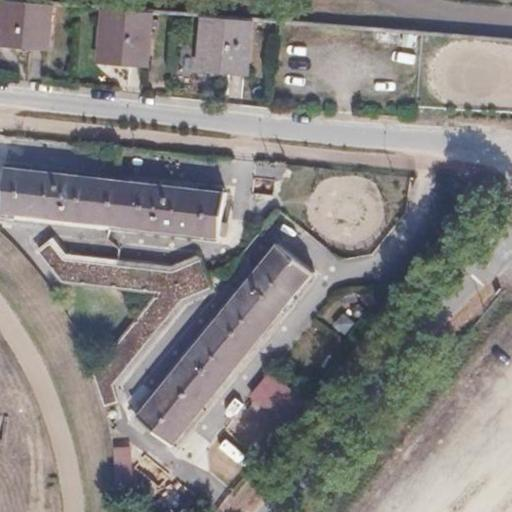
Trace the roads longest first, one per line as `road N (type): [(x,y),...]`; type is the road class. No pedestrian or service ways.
road 1 (residential): [(511,166),(478,148),(0,95)]
road 2 (unknown): [(511,166),(230,511)]
road 3 (residential): [(277,511),(470,277),(498,256)]
